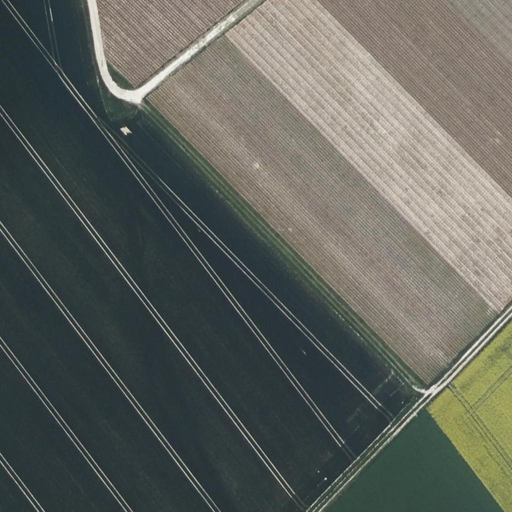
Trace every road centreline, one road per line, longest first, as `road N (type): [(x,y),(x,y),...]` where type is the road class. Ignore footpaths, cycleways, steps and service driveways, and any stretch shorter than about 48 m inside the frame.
road 1 (track): [(129,98),(413,406)]
road 2 (track): [(511,305),(313,511)]
road 3 (track): [(251,0),(129,98),(100,71),(89,0)]
